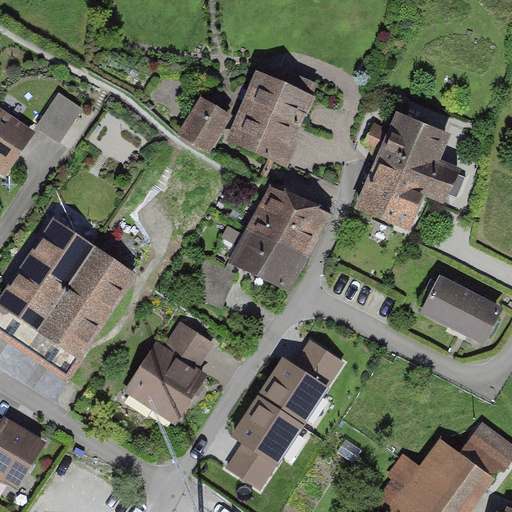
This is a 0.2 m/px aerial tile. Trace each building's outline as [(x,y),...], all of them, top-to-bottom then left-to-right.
[(320,99),(267,74),(238,137),(290,162),(320,99)] [(96,110),(61,87),(37,122),(72,146),(96,110)] [(207,95),(187,126),(214,143),(234,112),(207,95)] [(0,105),(0,166),(11,174),(39,132),(0,105)] [(405,226),(423,188),(442,196),(456,166),(435,157),(445,135),(396,112),(375,157),(383,161),(362,206),(405,226)] [(236,253),(293,284),(330,216),(273,185),(236,253)] [(0,307),(87,367),(150,275),(58,212),(0,297),(0,307)] [(509,306),(448,272),(427,309),(488,343),(509,306)] [(159,339),(124,391),(174,426),(209,374),(198,366),(213,344),(181,323),(167,344),(159,339)] [(344,361),(310,337),(298,358),(283,350),(262,387),(306,417),(344,361)] [(306,417),(262,387),(235,430),(244,436),(228,468),(260,491),(306,417)] [(12,416),(0,435),(0,469),(26,485),(53,440),(12,416)] [(511,472),(511,440),(486,421),(466,446),(508,478),(511,472)] [(381,497),(400,511),(474,511),(502,475),(444,432),(424,459),(414,452),(381,497)]
